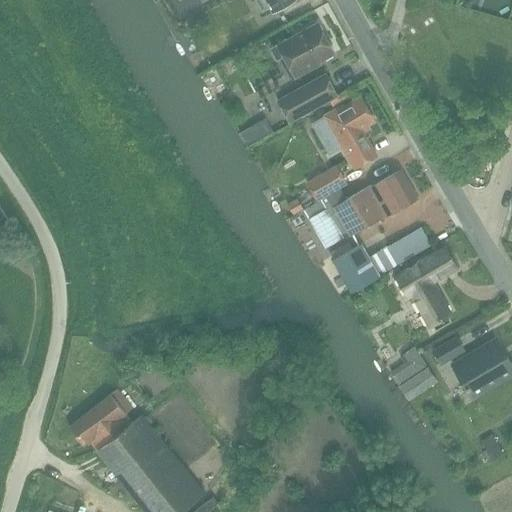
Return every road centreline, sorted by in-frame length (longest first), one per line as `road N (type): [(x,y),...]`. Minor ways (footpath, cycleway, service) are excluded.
road 1 (unclassified): [(8,511),(58,333),(59,295),(51,251),(0,165)]
road 2 (tertiary): [(472,224),(347,0)]
